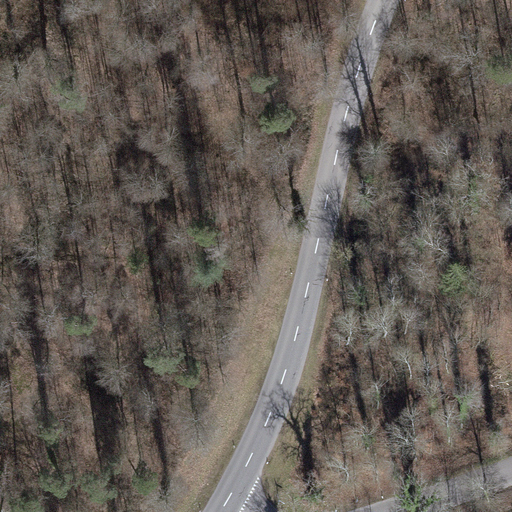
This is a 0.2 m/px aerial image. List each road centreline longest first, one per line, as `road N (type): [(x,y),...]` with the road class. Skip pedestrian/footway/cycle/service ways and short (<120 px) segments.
road 1 (tertiary): [(223,511),(267,422),(297,334),(347,111),(383,0)]
road 2 (tertiary): [(395,511),(511,472)]
